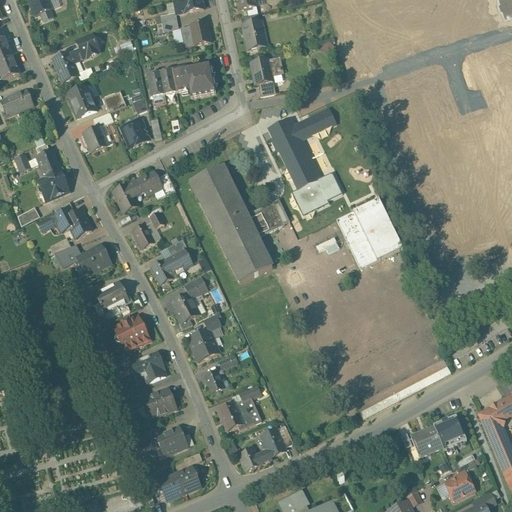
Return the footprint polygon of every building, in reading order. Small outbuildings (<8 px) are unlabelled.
[(27,0),(35,18),(41,16),(50,12),(51,12),(47,3),(55,0),(27,0)] [(188,0),(181,2),(184,15),(204,11),(201,0),(188,0)] [(236,0),(239,13),(247,11),(256,9),(254,0),(236,0)] [(498,22),(511,18),(511,0),(498,0),(502,13),(495,15),(498,22)] [(256,9),(247,11),(248,18),(258,16),(256,9)] [(50,12),(41,16),(44,23),(53,20),(50,12)] [(176,15),(155,19),(157,27),(162,26),(177,22),(176,15)] [(248,18),(241,20),(248,52),(263,48),(261,41),(265,40),(261,24),(260,24),(259,16),(258,16),(248,18)] [(177,22),(162,26),(164,35),(179,32),(177,22)] [(207,25),(190,29),(194,48),(211,44),(207,25)] [(190,29),(180,31),(185,50),(194,48),(190,29)] [(2,34),(0,34),(0,76),(3,83),(19,76),(2,34)] [(92,35),(76,42),(80,52),(96,46),(92,35)] [(330,54),(332,45),(326,43),(323,52),(330,54)] [(96,46),(80,52),(70,57),(73,66),(75,65),(76,63),(78,62),(79,63),(83,61),(84,60),(86,59),(87,60),(97,55),(97,54),(99,53),(96,46)] [(69,55),(53,61),(63,85),(78,78),(78,76),(73,66),(70,57),(69,55)] [(278,61),(269,63),(271,76),(281,74),(278,61)] [(268,62),(253,65),(254,72),(252,72),(253,78),(257,78),(259,91),(274,87),(271,76),(269,63),(268,62)] [(210,67),(186,72),(186,70),(172,72),(177,95),(181,94),(182,96),(188,95),(188,93),(189,92),(191,101),(192,100),(192,101),(193,100),(196,100),(197,100),(197,99),(210,97),(214,96),(216,96),(215,90),(216,90),(215,89),(215,90),(213,84),(214,84),(214,83),(213,83),(212,79),(213,79),(213,78),(212,78),(211,73),(212,73),(212,72),(211,72),(210,67)] [(91,71),(78,76),(78,78),(80,83),(94,77),(91,71)] [(172,72),(160,75),(165,97),(177,95),(172,72)] [(160,75),(147,78),(152,100),(165,97),(160,75)] [(259,91),(261,99),(276,96),(274,87),(259,91)] [(87,89),(68,97),(77,120),(96,112),(87,89)] [(27,92),(1,103),(7,119),(33,108),(27,92)] [(120,93),(102,101),(108,115),(110,115),(126,108),(120,93)] [(146,100),(133,105),(137,117),(148,112),(146,100)] [(298,192),(318,183),(317,182),(298,144),(334,126),(335,127),(335,126),(328,112),(328,113),(292,130),(288,123),(289,123),(289,122),(269,132),(269,133),(270,132),(274,142),(272,143),(277,154),(280,153),(298,192)] [(108,115),(93,122),(95,128),(103,125),(105,128),(114,124),(110,115),(108,115)] [(153,121),(155,141),(162,140),(160,120),(153,121)] [(141,123),(127,129),(126,129),(121,131),(125,139),(126,139),(129,148),(134,149),(139,147),(140,145),(149,142),(141,123)] [(99,129),(84,135),(92,155),(107,148),(99,129)] [(46,145),(36,150),(38,155),(49,151),(46,145)] [(52,154),(37,160),(40,166),(41,170),(45,179),(60,173),(52,154)] [(25,157),(15,161),(21,175),(31,171),(30,170),(28,164),(25,157)] [(37,160),(28,164),(30,170),(40,166),(37,160)] [(290,225),(279,202),(247,217),(223,169),(190,185),(239,286),(272,270),(258,240),(290,225)] [(60,173),(45,179),(40,181),(37,182),(40,190),(38,193),(40,196),(43,197),(46,196),(48,203),(69,194),(60,173)] [(154,174),(128,187),(133,195),(144,190),(148,198),(162,191),(163,190),(158,182),(154,174)] [(292,195),(303,218),(328,206),(327,204),(342,197),(332,176),(318,183),(298,192),(292,195)] [(175,193),(167,177),(158,182),(163,190),(162,191),(166,198),(175,193)] [(128,187),(112,195),(123,216),(139,208),(133,195),(128,187)] [(379,202),(337,222),(360,271),(403,251),(379,202)] [(70,204),(55,212),(58,217),(67,212),(67,213),(70,211),(73,210),(70,204)] [(160,208),(148,215),(150,219),(158,215),(163,213),(160,208)] [(34,210),(17,219),(21,230),(39,220),(34,210)] [(54,219),(53,219),(57,226),(62,235),(70,230),(65,221),(70,218),(73,216),(70,211),(67,213),(67,212),(58,217),(54,219)] [(73,216),(70,218),(65,221),(70,230),(76,241),(92,233),(87,222),(82,212),(73,216)] [(158,215),(150,219),(152,223),(156,231),(164,226),(158,215)] [(53,218),(38,225),(43,235),(57,226),(53,219),(54,219),(53,218)] [(152,223),(132,234),(142,251),(162,241),(156,231),(152,223)] [(335,239),(316,246),(319,253),(327,250),(329,254),(339,250),(335,239)] [(183,241),(167,250),(172,259),(185,252),(184,250),(186,248),(183,241)] [(67,242),(51,250),(54,256),(72,249),(67,242)] [(72,249),(54,256),(62,269),(78,261),(78,260),(82,258),(76,247),(72,249)] [(82,258),(78,260),(78,261),(88,278),(110,266),(100,248),(82,258)] [(172,259),(164,263),(172,278),(193,267),(185,252),(172,259)] [(206,259),(199,263),(205,274),(212,270),(206,259)] [(164,262),(151,269),(160,287),(173,280),(172,278),(164,263),(164,262)] [(433,285),(438,283),(447,299),(452,297),(440,273),(429,278),(433,285)] [(188,296),(167,307),(171,315),(174,313),(181,326),(190,322),(200,317),(191,301),(197,298),(207,292),(201,280),(184,288),(188,296)] [(130,303),(119,284),(107,290),(117,310),(130,303)] [(107,290),(94,297),(105,316),(117,310),(107,290)] [(72,291),(60,294),(63,301),(74,296),(72,291)] [(74,296),(63,301),(65,306),(76,302),(74,296)] [(206,314),(197,298),(191,301),(200,317),(206,314)] [(76,302),(65,306),(67,312),(79,307),(76,302)] [(79,307),(67,312),(70,317),(81,313),(79,307)] [(218,316),(204,322),(208,332),(209,334),(210,333),(220,329),(218,324),(221,322),(218,316)] [(139,318),(129,323),(128,322),(122,325),(123,326),(112,331),(115,337),(116,337),(122,348),(121,349),(124,356),(130,353),(130,352),(145,345),(145,346),(151,343),(148,335),(147,336),(141,325),(142,324),(139,318)] [(181,326),(179,326),(182,332),(193,327),(190,322),(181,326)] [(208,332),(188,341),(195,359),(196,359),(198,364),(220,355),(210,333),(209,334),(208,332)] [(92,343),(81,348),(88,365),(99,360),(92,343)] [(112,353),(101,359),(106,370),(113,366),(117,364),(112,353)] [(157,355),(131,365),(132,367),(138,382),(146,379),(149,385),(159,381),(156,375),(164,371),(157,355)] [(235,358),(218,364),(221,371),(237,365),(235,358)] [(117,364),(113,366),(116,373),(132,367),(131,365),(128,359),(117,364)] [(361,417),(452,379),(446,364),(355,402),(361,417)] [(217,373),(204,378),(212,396),(225,390),(217,373)] [(257,389),(239,396),(243,405),(261,397),(257,389)] [(145,400),(143,401),(145,405),(150,418),(157,415),(159,419),(176,411),(168,391),(145,400)] [(142,394),(121,403),(124,410),(131,407),(132,410),(145,405),(143,401),(145,400),(142,394)] [(511,449),(502,427),(504,421),(511,416),(511,395),(478,415),(511,497),(511,449)] [(246,407),(241,409),(239,404),(237,405),(241,413),(238,414),(243,425),(238,428),(240,432),(255,426),(251,416),(252,416),(250,411),(248,412),(246,407)] [(237,405),(219,413),(227,432),(238,428),(243,425),(238,414),(241,413),(237,405)] [(455,423),(435,431),(443,449),(463,440),(455,423)] [(179,429),(156,439),(164,459),(187,449),(179,429)] [(293,446),(286,430),(277,434),(284,450),(293,446)] [(434,430),(414,439),(422,459),(442,450),(434,430)] [(277,434),(276,432),(267,436),(268,438),(262,441),(264,445),(263,449),(268,451),(267,454),(270,460),(285,453),(284,450),(277,434)] [(150,433),(121,446),(127,458),(140,452),(138,447),(153,441),(150,433)] [(407,435),(401,438),(406,450),(412,447),(407,435)] [(253,451),(238,457),(245,474),(261,468),(260,467),(271,462),(270,460),(267,454),(257,458),(253,451)] [(199,455),(184,462),(187,468),(202,462),(199,455)] [(473,463),(456,471),(459,477),(464,474),(465,475),(476,469),(473,463)] [(190,470),(175,476),(184,497),(198,490),(190,470)] [(459,477),(455,479),(456,480),(445,486),(450,495),(449,498),(451,502),(454,503),(455,504),(475,494),(465,475),(464,474),(459,477)] [(175,476),(160,482),(169,503),(184,497),(175,476)] [(155,506),(149,491),(142,495),(148,509),(155,506)] [(302,492),(278,504),(282,511),(353,511),(345,496),(313,511),(308,511),(306,508),(309,506),(302,492)] [(416,493),(407,497),(413,508),(421,504),(416,493)] [(489,495),(473,503),(477,510),(483,507),(484,508),(493,503),(489,495)]
